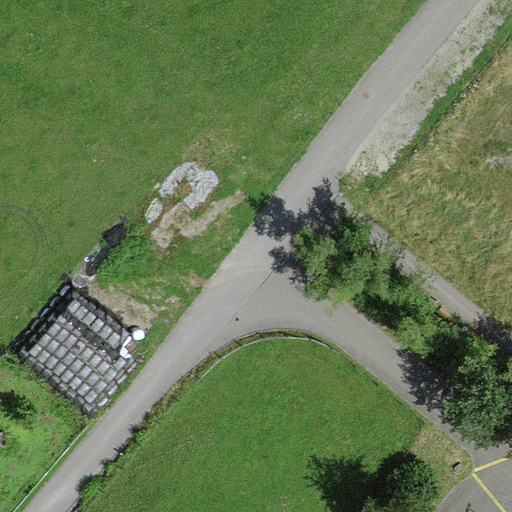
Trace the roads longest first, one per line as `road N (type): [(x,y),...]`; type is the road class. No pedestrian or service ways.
road 1 (unclassified): [(511,460),(335,318),(277,301),(222,317),(199,337),(48,511)]
road 2 (track): [(453,0),(348,116),(249,305)]
